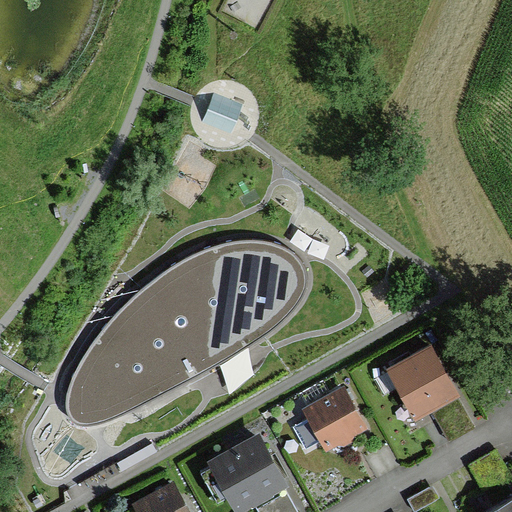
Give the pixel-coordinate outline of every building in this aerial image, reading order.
[(241,109),(213,99),(204,124),(232,134),(241,109)] [(284,247),(251,241),(207,250),(165,272),(121,309),(92,344),(72,378),(66,398),(67,411),(71,421),(81,428),(97,428),(173,394),(241,352),(287,322),(307,296),(308,276),(299,257),(284,247)] [(421,348),(375,373),(403,423),(449,398),(421,348)] [(346,382),(304,405),(310,415),(293,424),(305,447),(321,439),(326,448),(369,424),(346,382)] [(460,410),(443,418),(450,433),(467,424),(460,410)] [(251,437),(195,467),(219,511),(232,511),(278,487),(251,437)] [(185,511),(170,484),(121,511),(185,511)] [(511,511),(511,492),(477,511),(511,511)] [(293,511),(284,495),(252,511),(293,511)]
